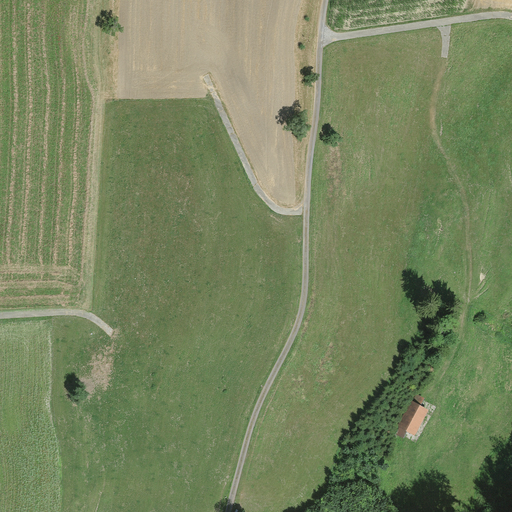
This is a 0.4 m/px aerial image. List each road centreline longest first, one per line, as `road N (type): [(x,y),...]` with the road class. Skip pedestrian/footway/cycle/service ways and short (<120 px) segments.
road 1 (track): [(228,511),(303,284),(324,0)]
road 2 (track): [(319,37),(511,17)]
road 3 (track): [(201,75),(257,191),(285,212),(307,199)]
